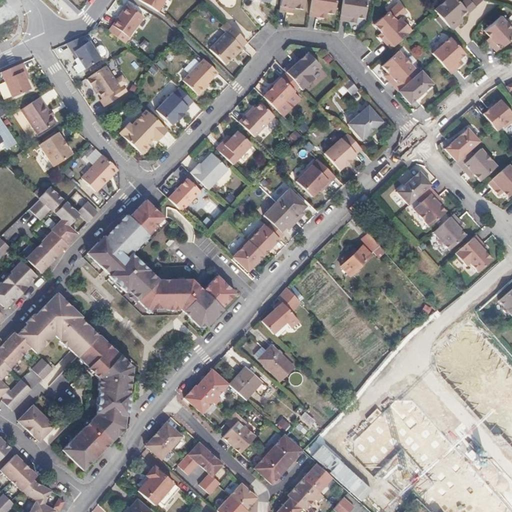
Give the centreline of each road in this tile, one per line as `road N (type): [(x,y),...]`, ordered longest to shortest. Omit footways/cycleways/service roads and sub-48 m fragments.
road 1 (residential): [(144,181),(284,37),(339,43),(418,141)]
road 2 (residential): [(164,396),(286,262),(418,141)]
road 3 (residential): [(0,330),(144,181)]
road 4 (residential): [(510,511),(398,363)]
road 5 (residential): [(39,50),(113,153),(144,181)]
road 6 (residential): [(164,396),(268,497),(257,511)]
road 7 (residential): [(398,363),(511,263)]
road 8 (residential): [(418,141),(511,234)]
road 9 (residential): [(307,457),(398,363)]
road 10 (residential): [(87,498),(164,396)]
road 11 (residential): [(511,67),(418,141)]
